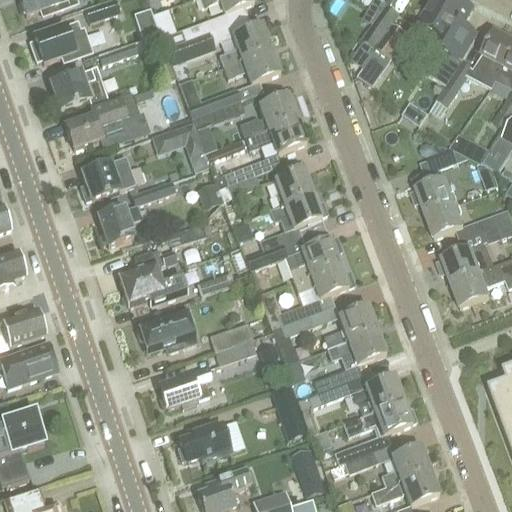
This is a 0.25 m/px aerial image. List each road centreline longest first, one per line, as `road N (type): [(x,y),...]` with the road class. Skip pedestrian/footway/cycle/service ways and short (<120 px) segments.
road 1 (secondary): [(137,511),(0,105)]
road 2 (residential): [(438,369),(304,31),(303,0)]
road 3 (residential): [(489,511),(438,369)]
